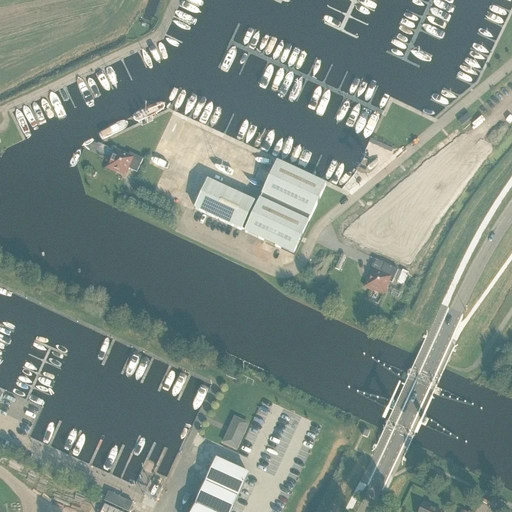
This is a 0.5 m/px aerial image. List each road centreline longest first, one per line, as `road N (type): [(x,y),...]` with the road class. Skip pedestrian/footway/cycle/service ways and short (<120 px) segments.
road 1 (unclassified): [(511,64),(317,227),(300,263),(286,272),(187,232),(186,214)]
road 2 (secondary): [(363,511),(458,304),(511,209)]
road 3 (unclassified): [(0,110),(157,35),(177,0)]
